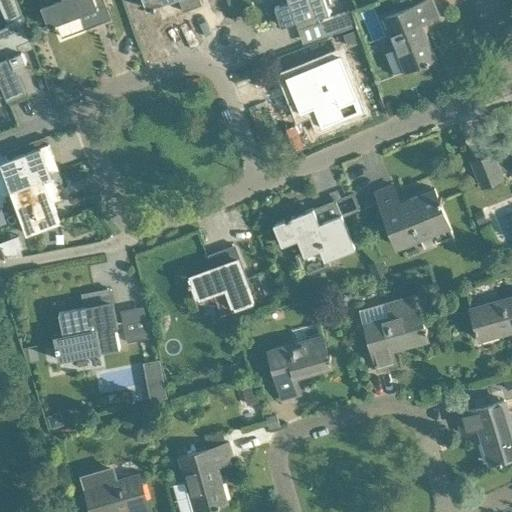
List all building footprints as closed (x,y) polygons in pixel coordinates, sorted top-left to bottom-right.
[(38,0),(41,6),(49,26),(53,24),(54,26),(57,25),(62,37),(104,21),(98,7),(106,4),(103,0),(38,0)] [(142,0),(147,9),(152,7),(152,9),(155,8),(155,6),(170,0),(178,0),(183,11),(202,4),(199,0),(142,0)] [(288,0),(289,2),(275,7),(281,26),(299,19),(301,27),(322,20),(320,15),(331,12),(326,0),(288,0)] [(432,0),(426,0),(384,17),(397,47),(385,52),(394,74),(406,69),(425,61),(426,63),(429,62),(428,60),(435,57),(421,23),(439,15),(432,0)] [(331,33),(359,24),(354,9),(326,18),(331,33)] [(6,26),(0,28),(0,83),(1,83),(7,97),(25,89),(15,66),(16,66),(26,61),(22,52),(22,50),(20,51),(17,44),(19,43),(30,39),(22,15),(4,23),(6,26)] [(356,30),(345,35),(349,46),(360,42),(356,30)] [(291,74),(287,75),(293,92),(301,111),(302,110),(314,105),(317,113),(322,125),(344,115),(363,108),(362,106),(360,107),(339,56),(341,55),(340,53),(291,74)] [(12,192),(23,221),(35,217),(39,227),(35,228),(35,229),(59,220),(49,193),(56,191),(56,192),(57,191),(54,184),(62,181),(49,144),(0,162),(0,187),(3,195),(12,192)] [(472,162),(482,185),(503,177),(500,172),(511,166),(511,147),(493,155),(492,153),(472,162)] [(375,191),(398,247),(449,226),(434,188),(400,202),(393,184),(375,191)] [(274,223),(283,246),(300,240),(306,254),(321,248),(325,259),(355,247),(341,214),(319,223),(313,208),(291,217),(290,215),(285,217),(286,219),(274,223)] [(190,282),(188,282),(189,286),(191,285),(196,298),(212,292),(216,304),(232,298),(236,308),(254,302),(232,244),(231,244),(232,248),(212,255),(209,256),(213,267),(188,277),(190,282)] [(120,347),(108,287),(106,287),(107,290),(83,295),(85,307),(59,312),(60,317),(58,318),(59,321),(61,320),(63,333),(54,335),(59,360),(120,347)] [(391,316),(365,324),(379,371),(394,367),(397,366),(392,348),(427,338),(425,331),(427,330),(426,326),(424,327),(415,294),(387,302),(391,316)] [(511,296),(471,308),(476,327),(474,327),(475,332),(477,331),(479,338),(511,329),(511,296)] [(138,332),(160,328),(155,298),(133,302),(138,332)] [(331,358),(330,354),(328,354),(323,335),(269,350),(282,399),(300,394),(295,376),(331,365),(329,358),(331,358)] [(160,359),(144,363),(149,386),(152,399),(168,396),(165,382),(160,359)] [(236,363),(225,366),(228,375),(239,372),(236,363)] [(241,381),(248,405),(260,402),(254,378),(241,381)] [(511,455),(511,424),(505,399),(456,414),(461,432),(479,427),(490,462),(497,460),(498,462),(502,461),(502,459),(511,455)] [(60,412),(48,416),(52,428),(64,424),(60,412)] [(180,456),(187,480),(174,484),(182,511),(188,511),(215,504),(216,506),(220,505),(219,503),(227,501),(216,465),(234,460),(229,442),(180,456)] [(150,511),(140,473),(113,481),(110,469),(82,477),(91,508),(89,509),(90,511),(120,511),(130,509),(131,511),(150,511)]
